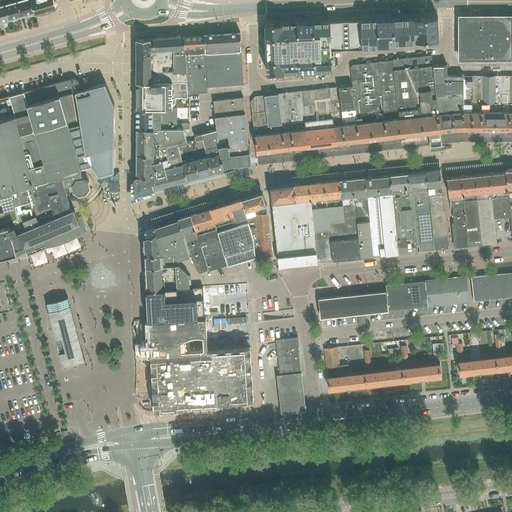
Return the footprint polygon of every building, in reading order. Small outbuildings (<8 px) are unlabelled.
[(8,20),(10,20),(4,0),(0,0),(0,22),(4,21),(4,22),(8,22),(9,22),(8,20)] [(17,18),(22,16),(17,0),(4,0),(10,20),(11,19),(12,21),(13,21),(12,20),(17,19),(17,18)] [(17,0),(22,16),(28,15),(28,16),(33,15),(35,14),(35,15),(35,14),(31,0),(17,0)] [(31,0),(35,14),(56,8),(54,0),(31,0)] [(437,16),(265,23),(267,72),(332,70),(331,50),(341,49),(363,48),(363,47),(379,46),(379,45),(395,44),(395,42),(399,42),(400,42),(417,42),(417,40),(438,39),(437,16)] [(511,58),(511,48),(511,16),(459,17),(459,59),(511,58)] [(206,68),(207,86),(243,84),(240,32),(204,34),(206,68)] [(204,34),(184,36),(186,69),(186,82),(187,93),(208,92),(207,86),(206,68),(204,34)] [(186,82),(186,69),(184,36),(151,38),(147,38),(137,38),(137,41),(136,41),(136,48),(137,48),(137,82),(168,82),(186,82)] [(392,59),(392,60),(393,70),(394,80),(401,141),(429,138),(430,145),(441,144),(441,136),(433,75),(432,65),(431,55),(392,59)] [(392,60),(377,61),(380,81),(387,143),(401,141),(394,80),(393,70),(392,60)] [(350,67),(352,84),(380,81),(377,61),(352,64),(350,67)] [(444,65),(432,65),(433,75),(441,136),(463,135),(463,75),(444,75),(444,65)] [(463,75),(463,135),(472,135),(473,75),(472,79),(463,79),(463,75)] [(482,75),(473,75),(472,135),(482,135),(482,75)] [(496,75),(482,75),(482,135),(496,135),(496,75)] [(510,75),(496,75),(496,135),(510,135),(510,75)] [(73,91),(75,91),(76,90),(77,90),(78,89),(78,88),(79,87),(79,86),(79,85),(79,84),(79,83),(79,82),(78,81),(78,80),(77,79),(76,78),(75,78),(73,78),(72,78),(71,78),(63,80),(10,95),(15,116),(0,119),(0,185),(2,192),(34,183),(37,194),(65,186),(72,184),(73,191),(79,195),(86,193),(88,190),(90,188),(88,181),(83,177),(81,171),(81,170),(81,168),(67,120),(77,118),(73,91)] [(352,84),(360,146),(387,143),(380,81),(352,84)] [(77,118),(67,120),(81,168),(92,165),(98,175),(114,170),(114,103),(105,82),(75,91),(73,91),(77,118)] [(187,93),(186,82),(168,82),(137,82),(137,84),(137,86),(137,108),(171,108),(175,103),(175,97),(187,97),(187,93)] [(352,84),(338,86),(346,147),(360,146),(352,84)] [(329,87),(336,149),(346,147),(338,86),(329,87)] [(329,87),(301,90),(309,152),(336,149),(329,87)] [(301,90),(287,92),(295,153),(309,152),(301,90)] [(287,92),(278,93),(285,155),(295,153),(287,92)] [(278,93),(264,95),(271,156),(285,155),(278,93)] [(264,95),(255,96),(250,101),(257,158),(271,156),(264,95)] [(218,146),(224,169),(250,163),(249,151),(250,151),(249,142),(248,142),(243,97),(213,100),(217,130),(218,146)] [(163,128),(177,128),(177,108),(171,108),(137,108),(137,128),(163,128)] [(163,128),(137,128),(137,175),(138,175),(139,179),(136,180),(138,192),(169,183),(169,184),(170,184),(171,184),(173,184),(174,183),(173,181),(180,180),(180,181),(181,182),(184,181),(184,180),(185,180),(185,179),(187,179),(178,144),(187,142),(183,128),(181,128),(177,128),(163,128)] [(217,130),(202,133),(205,144),(212,175),(225,172),(224,169),(218,146),(217,130)] [(195,148),(193,149),(200,178),(212,175),(205,144),(202,133),(195,135),(196,143),(194,143),(195,148)] [(178,144),(187,179),(188,182),(200,178),(193,149),(191,140),(187,142),(178,144)] [(425,167),(426,170),(434,250),(448,248),(441,176),(440,165),(425,167)] [(505,165),(488,166),(494,218),(510,216),(506,171),(505,170),(505,165)] [(488,166),(474,168),(482,245),(496,243),(494,218),(488,166)] [(474,168),(460,169),(468,246),(482,245),(474,168)] [(407,169),(390,170),(399,253),(408,252),(406,239),(413,238),(414,238),(407,172),(407,169)] [(460,169),(446,171),(450,210),(453,210),(454,222),(451,223),(454,247),(468,246),(460,169)] [(377,175),(386,255),(399,253),(390,170),(377,172),(377,175)] [(426,170),(407,172),(414,238),(413,238),(414,245),(416,245),(417,251),(434,250),(426,170)] [(377,172),(365,173),(365,176),(369,217),(373,256),(377,256),(386,255),(377,175),(377,172)] [(352,174),(361,257),(373,256),(369,217),(365,176),(365,173),(352,174)] [(334,176),(324,177),(327,207),(333,260),(361,257),(352,174),(341,175),(334,176)] [(324,177),(309,179),(312,208),(327,207),(324,177)] [(278,185),(270,186),(272,202),(279,266),(318,262),(309,179),(277,182),(278,185)] [(0,257),(7,256),(17,254),(17,253),(25,251),(24,246),(45,237),(49,246),(58,242),(62,241),(71,237),(75,235),(84,232),(83,231),(82,227),(80,223),(77,217),(74,209),(74,208),(71,210),(65,186),(37,194),(34,183),(2,192),(2,193),(10,191),(10,192),(0,195),(0,197),(4,211),(0,212),(0,257)] [(254,237),(256,257),(260,256),(260,257),(260,256),(261,256),(271,255),(271,256),(272,256),(266,204),(262,192),(242,198),(254,237)] [(240,195),(209,204),(228,265),(231,264),(250,259),(256,257),(254,237),(242,198),(241,198),(240,195)] [(209,204),(190,210),(209,271),(214,269),(227,265),(228,265),(209,204)] [(327,207),(312,208),(318,262),(333,260),(327,207)] [(190,210),(178,214),(190,254),(189,254),(199,273),(208,270),(208,271),(209,271),(190,210)] [(144,236),(143,236),(144,240),(144,247),(145,254),(163,253),(176,251),(178,258),(189,254),(190,254),(179,218),(179,217),(178,214),(177,214),(178,215),(153,223),(154,225),(154,227),(148,229),(144,230),(144,231),(145,236),(144,236)] [(145,254),(145,267),(146,267),(178,265),(177,258),(178,258),(176,251),(163,253),(145,254)] [(146,267),(145,267),(147,290),(189,287),(189,275),(178,265),(146,267)] [(511,271),(471,276),(471,277),(473,301),(511,296),(511,271)] [(428,306),(468,302),(466,277),(425,281),(428,306)] [(407,308),(428,306),(425,281),(424,281),(404,284),(407,308)] [(318,298),(320,317),(407,308),(404,284),(386,286),(386,285),(385,285),(386,291),(318,298)] [(148,320),(204,317),(203,286),(189,287),(147,290),(148,320)] [(68,297),(46,303),(59,353),(62,366),(64,366),(63,363),(82,358),(83,361),(85,360),(81,348),(68,297)] [(358,314),(359,326),(366,325),(365,314),(358,314)] [(204,317),(149,320),(148,320),(151,356),(150,356),(150,357),(149,358),(149,359),(149,360),(149,361),(149,362),(150,363),(150,364),(151,365),(151,370),(151,371),(150,371),(150,373),(150,374),(150,375),(150,376),(151,377),(151,379),(152,379),(153,398),(152,398),(152,399),(152,401),(152,402),(152,403),(152,404),(152,405),(153,406),(153,407),(154,407),(154,410),(157,410),(158,411),(160,411),(162,411),(164,411),(165,410),(166,410),(166,409),(171,409),(173,410),(175,410),(177,410),(178,410),(179,410),(181,409),(180,408),(184,408),(183,406),(185,406),(185,407),(186,407),(187,407),(189,407),(190,407),(192,407),(193,407),(194,406),(199,405),(199,406),(201,406),(203,407),(204,407),(206,406),(207,406),(208,405),(213,404),(213,405),(215,405),(217,406),(218,406),(220,405),(221,405),(222,404),(225,404),(225,402),(230,402),(230,401),(241,400),(241,401),(243,401),(244,402),(246,402),(247,401),(249,401),(250,400),(253,400),(252,373),(253,372),(253,371),(253,370),(253,369),(253,368),(253,367),(253,366),(253,365),(252,364),(252,363),(251,364),(251,358),(252,359),(252,357),(252,356),(252,355),(252,354),(252,353),(252,352),(252,351),(251,350),(251,349),(250,346),(247,346),(246,345),(244,345),(243,345),(241,345),(240,346),(238,347),(233,347),(232,346),(230,346),(229,346),(227,346),(226,347),(224,347),(224,348),(219,348),(217,347),(216,347),(214,347),(213,347),(211,348),(210,348),(210,349),(208,349),(206,316),(204,317)] [(302,373),(301,366),(297,338),(276,340),(279,366),(276,367),(277,375),(302,373)] [(338,347),(325,348),(327,367),(328,367),(329,376),(328,376),(330,389),(367,385),(365,371),(350,373),(348,363),(340,364),(338,347)] [(498,369),(510,368),(509,354),(496,356),(498,369)] [(498,369),(496,356),(496,355),(496,356),(484,357),(485,371),(498,369)] [(473,372),(485,371),(484,357),(471,359),(473,372)] [(461,374),(473,372),(471,359),(459,360),(461,374)] [(427,364),(429,377),(442,376),(440,362),(427,364)] [(417,379),(429,377),(427,364),(415,365),(417,379)] [(404,380),(417,379),(415,365),(403,367),(404,380)] [(392,382),(404,380),(403,367),(390,368),(392,382)] [(379,383),(392,382),(390,368),(378,370),(379,383)] [(367,385),(379,383),(378,370),(365,371),(367,385)] [(300,372),(276,375),(280,414),(305,412),(300,372)]
